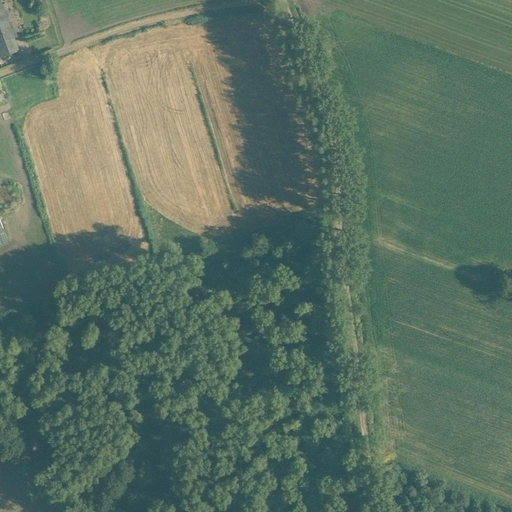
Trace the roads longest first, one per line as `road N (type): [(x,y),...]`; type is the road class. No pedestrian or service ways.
road 1 (track): [(373,511),(333,215),(330,130),(281,0)]
road 2 (track): [(277,0),(156,19),(0,73)]
